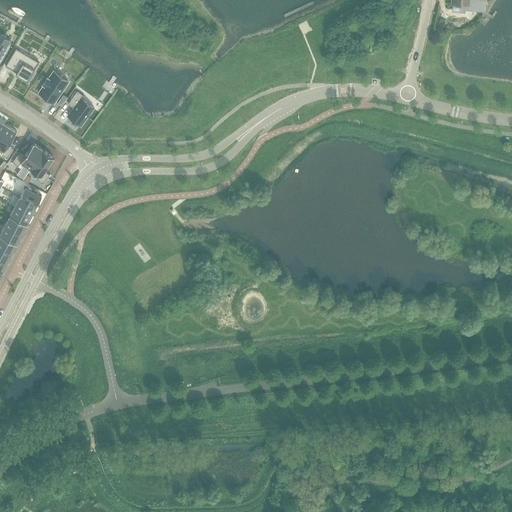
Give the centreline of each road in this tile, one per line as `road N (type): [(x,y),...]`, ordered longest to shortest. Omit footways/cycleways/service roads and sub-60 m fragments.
road 1 (tertiary): [(262,121),(195,157),(110,158),(90,168)]
road 2 (tertiary): [(102,182),(117,173),(217,164),(262,121)]
road 3 (tertiary): [(405,95),(312,94),(262,121)]
